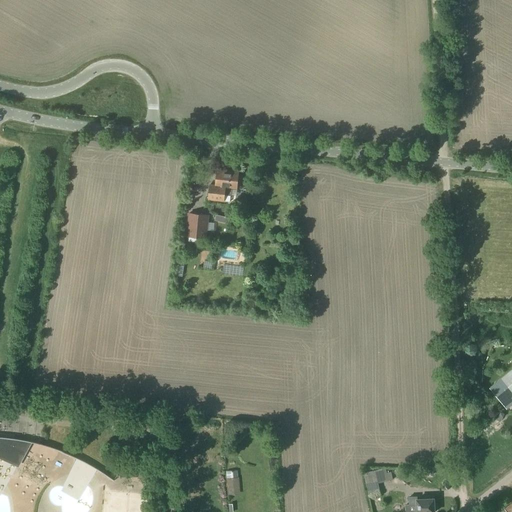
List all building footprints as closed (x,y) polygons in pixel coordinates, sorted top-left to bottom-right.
[(232,191),(232,189),(237,189),(238,172),(217,170),(216,185),(210,184),(208,200),(224,202),(225,197),(231,198),(232,191)] [(207,239),(209,215),(188,213),(185,237),(207,239)] [(511,369),(501,378),(488,388),(508,409),(511,405),(511,369)] [(23,456),(30,442),(19,440),(15,439),(6,438),(1,438),(0,437),(0,457),(17,465),(22,455),(23,456)] [(369,499),(381,496),(375,470),(363,472),(369,499)] [(417,500),(417,497),(410,497),(410,505),(406,505),(406,511),(434,511),(434,499),(417,500)]
